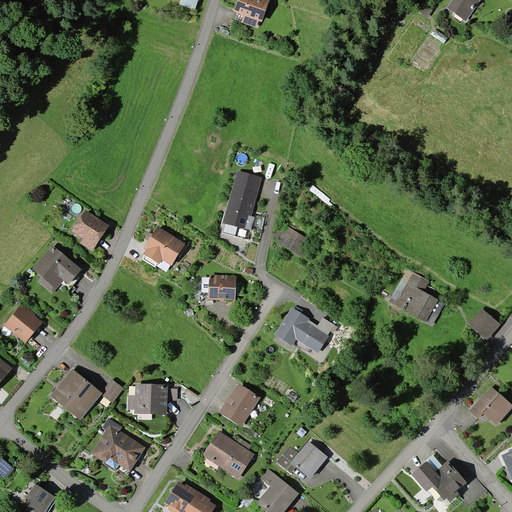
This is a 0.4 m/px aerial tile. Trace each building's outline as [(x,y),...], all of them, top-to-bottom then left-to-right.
[(266,4),(255,0),(239,0),(235,12),(260,22),(266,4)] [(511,0),(453,0),(447,10),(464,21),(470,12),(471,12),(474,9),(472,8),(475,2),(474,1),(474,0),(511,0)] [(431,12),(419,4),(414,10),(426,18),(431,12)] [(443,45),(447,39),(434,30),(430,36),(443,45)] [(261,178),(238,172),(224,223),(226,224),(223,231),(247,238),(253,218),(250,217),(261,178)] [(73,232),(94,246),(106,228),(84,214),(73,232)] [(283,231),(284,229),(276,227),(273,239),(280,242),(301,254),(306,246),(283,231)] [(183,247),(156,230),(144,248),(148,251),(141,260),(154,268),(160,259),(171,265),(183,247)] [(63,270),(66,270),(69,267),(68,264),(69,264),(63,259),(63,255),(59,255),(52,250),(34,271),(51,285),(63,270)] [(431,325),(442,305),(420,292),(426,282),(427,283),(427,282),(407,271),(401,282),(405,284),(402,290),(397,288),(389,301),(402,309),(401,310),(403,311),(404,310),(431,325)] [(225,300),(233,300),(234,280),(209,278),(209,279),(208,279),(208,280),(209,280),(209,282),(201,281),(201,293),(208,293),(208,295),(212,299),(218,299),(219,301),(223,301),(225,300)] [(12,332),(25,342),(39,324),(20,308),(7,324),(14,330),(12,332)] [(307,322),(290,310),(273,335),(289,346),(294,339),(315,353),(326,338),(305,324),(307,322)] [(484,338),(496,325),(482,313),(470,326),(484,338)] [(89,406),(99,394),(72,371),(51,397),(70,413),(81,399),(89,406)] [(112,403),(120,391),(110,384),(102,396),(112,403)] [(129,409),(162,410),(163,396),(175,396),(175,388),(138,387),(137,398),(129,398),(129,409)] [(253,398),(238,389),(222,413),(240,424),(255,400),(254,399),(255,398),(253,397),(253,398)] [(510,406),(490,389),(469,412),(477,419),(482,414),(494,424),(510,406)] [(109,457),(128,469),(141,449),(110,429),(93,454),(105,462),(109,457)] [(252,456),(217,434),(203,456),(238,478),(252,456)] [(248,450),(250,447),(238,439),(236,442),(248,450)] [(319,465),(325,458),(308,444),(298,456),(290,448),(278,463),(289,473),(294,467),(308,479),(315,470),(313,468),(317,463),(319,465)] [(15,468),(1,457),(0,458),(0,475),(5,479),(15,468)] [(205,467),(192,459),(184,471),(197,480),(205,467)] [(464,483),(448,464),(434,475),(425,465),(413,476),(424,489),(429,485),(434,491),(433,492),(439,499),(440,498),(442,500),(445,498),(448,502),(457,494),(454,491),(464,483)] [(289,502),(295,494),(267,472),(261,480),(271,488),(258,504),(267,511),(280,511),(282,511),(279,508),(286,500),(289,502)] [(54,499),(54,498),(34,485),(33,485),(34,486),(17,511),(17,510),(16,511),(17,511),(44,511),(53,498),(54,499)] [(165,503),(178,511),(185,511),(195,497),(177,485),(174,489),(170,490),(171,495),(165,503)] [(210,511),(213,508),(195,497),(185,511),(210,511)] [(252,511),(258,505),(248,497),(243,504),(252,511)]
